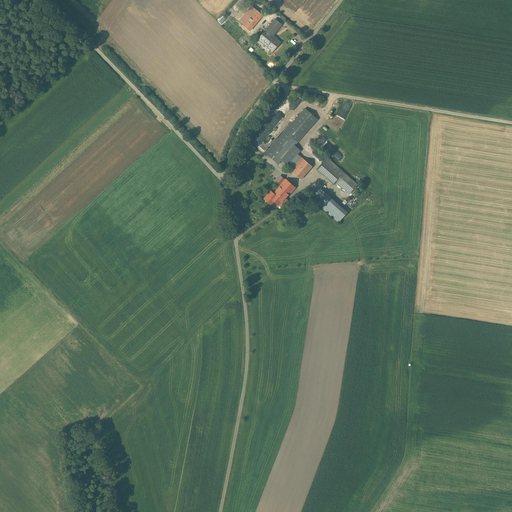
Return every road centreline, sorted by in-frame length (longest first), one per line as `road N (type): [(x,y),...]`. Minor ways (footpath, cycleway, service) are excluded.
road 1 (unclassified): [(220,511),(246,376),(230,153),(248,114),(342,0)]
road 2 (track): [(229,186),(53,0)]
road 3 (track): [(287,85),(511,121)]
